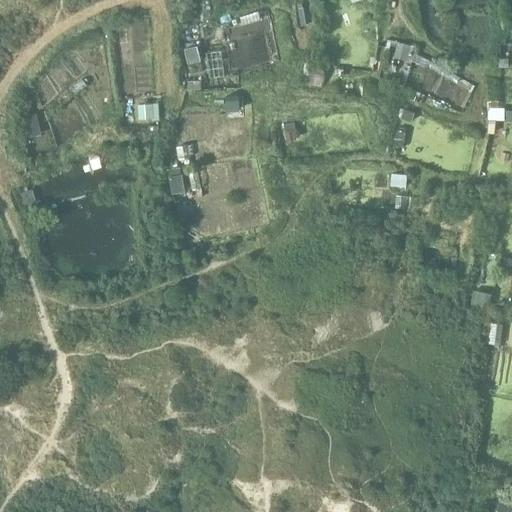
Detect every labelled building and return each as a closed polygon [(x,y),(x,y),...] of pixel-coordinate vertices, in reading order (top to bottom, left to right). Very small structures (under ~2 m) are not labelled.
[(396,43),(392,58),(404,61),(408,46),(396,43)] [(196,47),(185,50),(189,64),(200,61),(196,47)] [(310,71),(308,86),(320,88),(322,73),(310,71)] [(238,97),(225,97),(226,110),(239,109),(243,108),(242,97),(238,97)] [(151,105),(138,106),(139,120),(152,119),(151,105)] [(402,111),(399,120),(410,124),(413,114),(402,111)] [(31,120),(20,123),(23,136),(34,134),(31,120)] [(284,133),(282,133),(284,142),(296,139),(294,131),(292,125),(282,127),(284,133)] [(389,175),(388,185),(405,187),(406,176),(389,175)] [(180,177),(168,179),(172,196),(184,193),(180,177)] [(475,293),(473,307),(487,310),(490,296),(475,293)] [(511,507),(500,503),(495,511),(510,511),(511,509),(511,507)]
